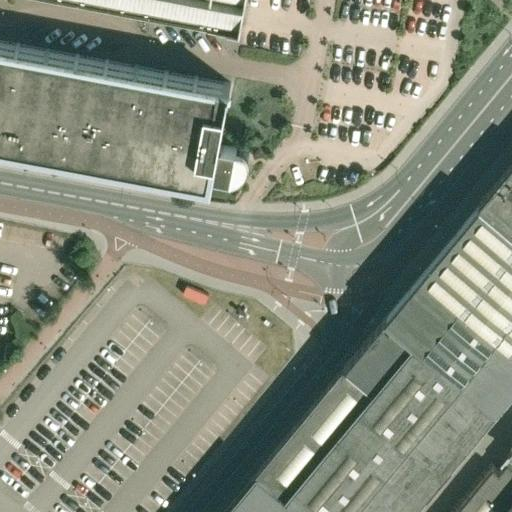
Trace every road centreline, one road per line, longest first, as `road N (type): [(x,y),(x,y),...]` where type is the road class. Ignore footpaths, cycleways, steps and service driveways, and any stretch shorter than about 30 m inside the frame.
road 1 (unclassified): [(333,264),(331,338),(192,511)]
road 2 (secondary): [(106,201),(140,221),(333,264)]
road 3 (secondary): [(332,219),(239,219),(106,201)]
road 4 (secondary): [(333,264),(389,233),(427,175)]
road 5 (secondary): [(427,175),(511,73)]
